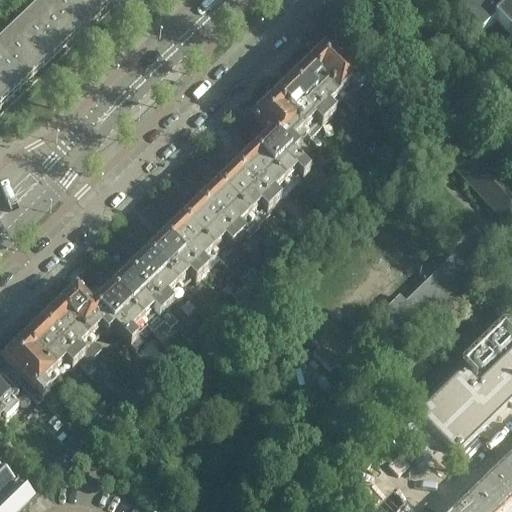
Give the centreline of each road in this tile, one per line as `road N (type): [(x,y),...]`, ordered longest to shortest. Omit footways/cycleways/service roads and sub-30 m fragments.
road 1 (residential): [(0,300),(311,0)]
road 2 (tertiary): [(106,114),(224,0)]
road 3 (tertiary): [(31,217),(100,136),(106,114)]
road 4 (tertiary): [(106,114),(87,122),(13,199)]
